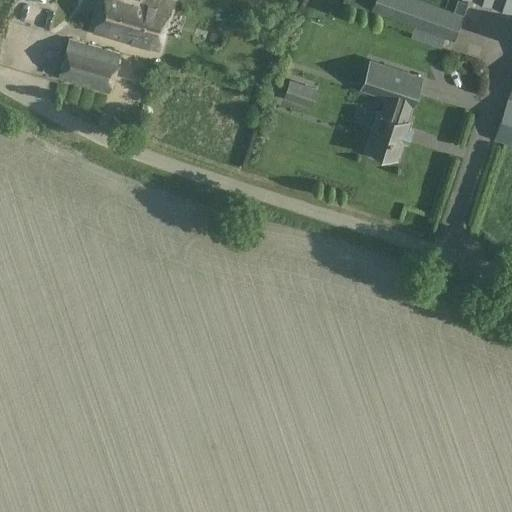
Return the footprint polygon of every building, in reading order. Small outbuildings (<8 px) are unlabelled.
[(101,0),(94,30),(158,47),(170,0),(101,0)] [(414,26),(445,38),(454,41),(463,14),(425,0),(374,0),(370,11),(414,26)] [(511,0),(477,0),(511,11),(511,0)] [(69,39),(58,78),(109,92),(120,53),(69,39)] [(469,45),(467,55),(479,58),(481,48),(469,45)] [(369,61),(361,87),(387,95),(381,113),(373,110),(368,123),(374,125),(366,149),(372,151),(371,156),(388,162),(389,157),(396,159),(400,145),(406,127),(408,121),(405,120),(410,103),(412,103),(420,78),(369,61)] [(289,80),(283,99),(300,105),(307,86),(289,80)] [(511,81),(493,139),(511,145),(511,81)]
